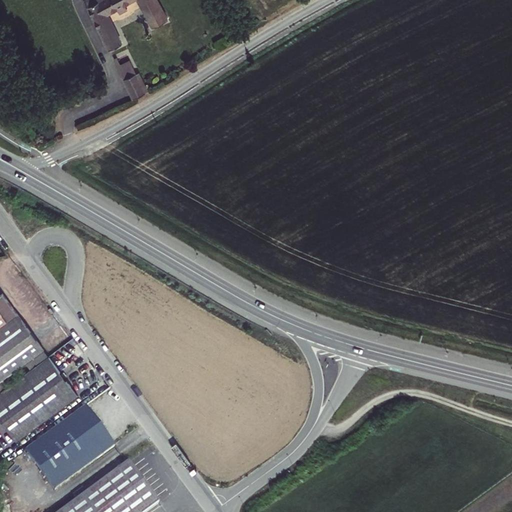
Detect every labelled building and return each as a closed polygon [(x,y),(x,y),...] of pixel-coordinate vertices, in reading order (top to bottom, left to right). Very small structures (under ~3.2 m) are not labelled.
[(131,0),(137,0),(153,27),(168,19),(157,0),(85,0),(109,49),(121,44),(107,14),(117,9),(119,13),(127,8),(124,4),(131,0)] [(145,93),(126,54),(114,60),(133,99),(145,93)] [(2,293),(0,294),(0,311),(1,313),(11,305),(2,293)] [(1,313),(7,320),(0,325),(0,381),(20,367),(44,349),(11,305),(1,313)] [(25,372),(48,355),(44,349),(20,367),(25,372)] [(0,419),(16,441),(78,396),(48,355),(25,372),(0,390),(0,419)] [(97,416),(94,418),(85,406),(24,451),(54,491),(115,446),(100,426),(102,424),(100,421),(101,421),(99,418),(99,419),(97,416)] [(146,511),(159,503),(128,462),(86,493),(82,488),(72,495),(76,500),(60,511),(146,511)]
